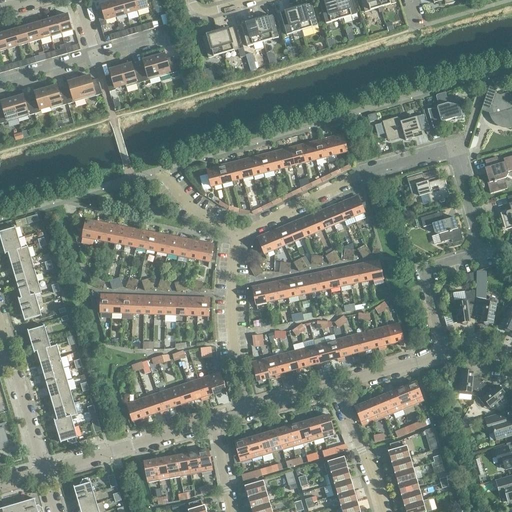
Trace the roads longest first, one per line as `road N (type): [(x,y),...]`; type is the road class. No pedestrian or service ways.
road 1 (residential): [(242,236),(353,184),(459,150),(489,251),(435,271),(446,354)]
road 2 (residential): [(44,473),(216,423)]
road 3 (residential): [(251,413),(233,306),(242,236)]
road 4 (residential): [(44,473),(0,319)]
road 5 (residential): [(383,511),(334,387)]
